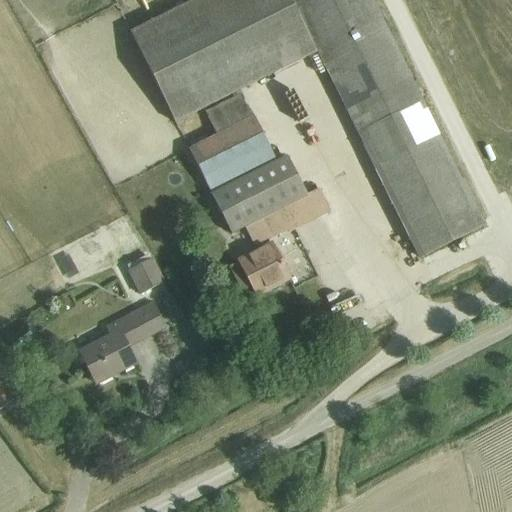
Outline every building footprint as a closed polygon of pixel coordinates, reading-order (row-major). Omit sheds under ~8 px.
[(484,227),(468,193),(373,0),(198,0),(131,34),(175,124),(318,52),(420,259),(484,227)] [(307,196),(305,193),(288,158),(277,163),(255,118),(189,151),(212,196),(232,235),(245,228),(257,252),(240,262),(247,276),(246,276),(257,297),(290,280),(279,259),(272,245),(271,246),(269,241),(288,231),(289,234),(331,212),(320,190),(307,196)] [(127,271),(138,294),(164,281),(152,258),(127,271)] [(153,305),(129,318),(107,329),(111,337),(80,354),(96,385),(136,364),(128,348),(165,329),(153,305)] [(13,401),(0,382),(0,410),(0,411),(13,401)]
